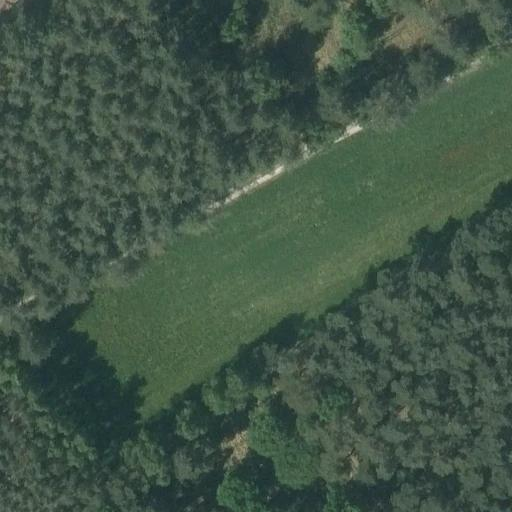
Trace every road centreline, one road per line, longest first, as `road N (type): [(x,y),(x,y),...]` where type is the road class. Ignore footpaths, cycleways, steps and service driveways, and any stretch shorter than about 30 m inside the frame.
road 1 (track): [(511,30),(0,305)]
road 2 (track): [(4,303),(119,511)]
